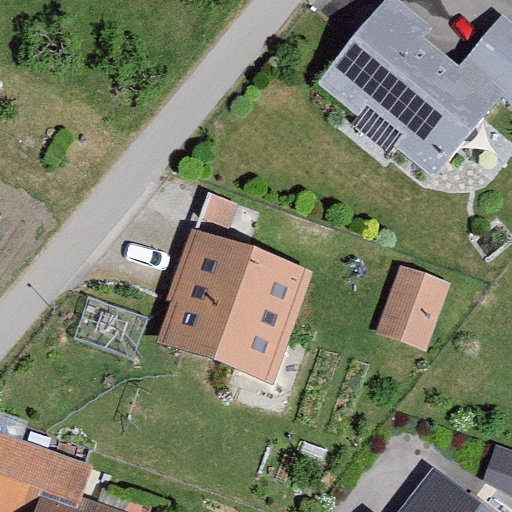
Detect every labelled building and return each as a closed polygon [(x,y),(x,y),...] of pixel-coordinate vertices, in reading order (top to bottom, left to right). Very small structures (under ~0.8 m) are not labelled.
[(511,30),(504,24),(461,78),(427,50),(436,38),(392,3),(319,91),(437,189),(505,108),(511,112),(511,30)] [(315,284),(196,239),(168,309),(173,311),(156,354),(273,395),(315,284)] [(405,274),(381,345),(424,360),(448,289),(405,274)] [(95,476),(0,440),(0,511),(95,511),(85,509),(95,476)] [(484,488),(511,504),(511,457),(496,451),(484,488)] [(478,511),(436,479),(409,511),(478,511)]
